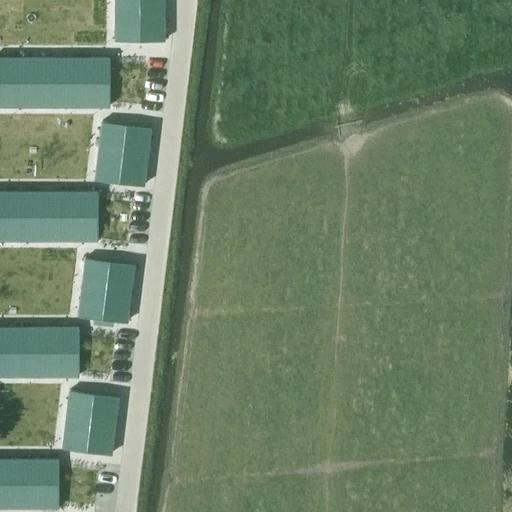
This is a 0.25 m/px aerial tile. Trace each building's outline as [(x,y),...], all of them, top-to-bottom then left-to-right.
[(0,20),(0,69),(19,69),(19,21),(0,20)] [(20,21),(20,69),(39,69),(39,21),(20,21)] [(40,21),(40,70),(60,69),(60,21),(40,21)] [(60,21),(60,69),(80,69),(80,21),(60,21)] [(80,21),(80,69),(100,69),(100,21),(80,21)] [(101,21),(101,69),(120,69),(120,21),(101,21)] [(113,85),(105,145),(153,151),(161,92),(113,85)] [(4,155),(4,203),(24,203),(24,155),(4,155)] [(24,155),(24,203),(44,203),(44,155),(24,155)] [(45,155),(45,203),(64,203),(64,155),(45,155)] [(65,155),(65,203),(84,203),(84,155),(65,155)] [(85,155),(85,203),(105,203),(105,155),(85,155)] [(97,221),(90,281),(138,286),(145,226),(97,221)] [(0,290),(0,338),(8,339),(8,290),(0,290)] [(9,290),(9,339),(28,339),(28,290),(9,290)] [(29,290),(29,339),(48,339),(48,290),(29,290)] [(49,290),(49,339),(69,339),(69,290),(49,290)] [(69,290),(69,339),(89,339),(89,290),(69,290)] [(80,354),(73,414),(121,419),(128,359),(80,354)] [(0,423),(0,472),(9,472),(9,424),(0,423)] [(9,424),(9,472),(29,472),(29,424),(9,424)] [(29,424),(29,472),(49,472),(49,424),(29,424)] [(50,424),(50,472),(69,472),(69,424),(50,424)]
